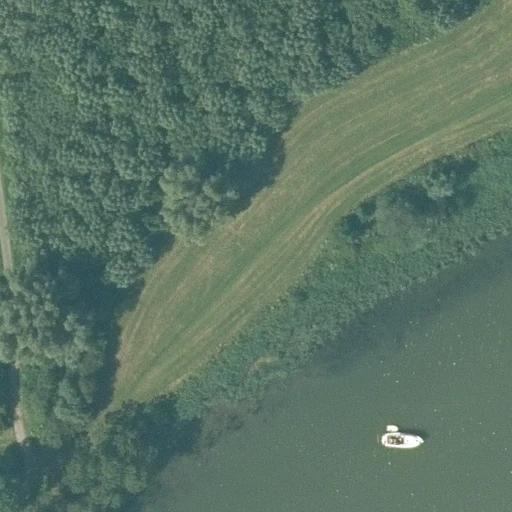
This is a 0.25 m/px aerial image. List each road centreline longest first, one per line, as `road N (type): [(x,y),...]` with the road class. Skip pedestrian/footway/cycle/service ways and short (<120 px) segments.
road 1 (track): [(37,472),(352,170),(415,127),(511,80)]
road 2 (track): [(37,472),(14,413),(15,331),(0,196)]
